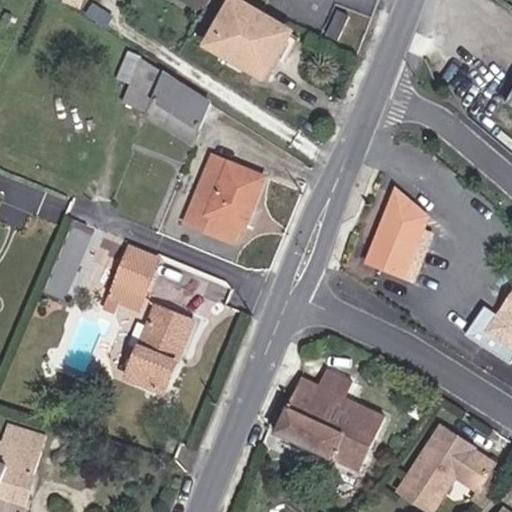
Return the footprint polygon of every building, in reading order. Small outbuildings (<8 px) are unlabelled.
[(70,15),(75,0),(62,0),(59,8),(70,15)] [(262,77),(288,33),(234,3),(209,45),(262,77)] [(341,40),(351,16),(339,12),(330,36),(341,40)] [(150,116),(166,76),(146,63),(129,100),(142,107),(141,110),(150,116)] [(191,143),(210,103),(166,76),(150,116),(191,143)] [(211,157),(185,224),(231,242),(236,229),(243,232),(265,179),(211,157)] [(401,202),(394,197),(368,262),(413,279),(431,235),(422,231),(427,217),(403,198),(401,202)] [(150,296),(165,258),(129,244),(114,282),(150,296)] [(114,282),(108,297),(144,311),(150,296),(114,282)] [(511,284),(496,309),(479,299),(460,327),(505,357),(511,346),(511,284)] [(108,297),(104,308),(114,312),(119,301),(108,297)] [(169,394),(198,323),(156,306),(127,377),(169,394)] [(320,384),(302,375),(275,432),(358,472),(386,415),(345,396),(353,379),(328,367),(320,384)] [(0,498),(26,507),(36,478),(30,476),(44,435),(6,423),(0,441),(0,498)] [(443,437),(446,431),(434,423),(395,483),(433,508),(454,474),(471,484),(482,467),(485,463),(464,450),(467,446),(457,439),(450,442),(443,437)] [(477,502),(495,475),(482,467),(471,484),(464,494),(477,502)]
